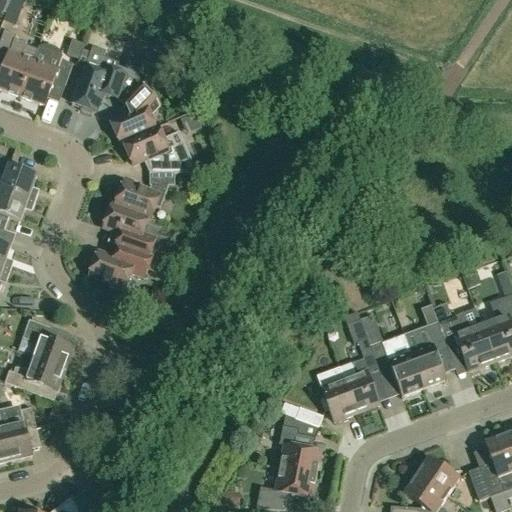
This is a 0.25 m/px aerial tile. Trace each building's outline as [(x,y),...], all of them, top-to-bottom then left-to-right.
[(12,4),(3,1),(0,8),(0,12),(8,16),(12,4)] [(0,91),(20,99),(37,53),(24,49),(26,45),(15,41),(16,36),(4,32),(0,43),(0,63),(5,66),(0,79),(0,91)] [(83,46),(72,42),(66,57),(78,61),(83,46)] [(61,62),(62,59),(61,58),(61,56),(59,54),(58,53),(57,52),(55,51),(53,50),(52,49),(50,48),(48,48),(45,48),(43,48),(41,49),(39,50),(38,50),(37,53),(20,99),(44,108),(53,83),(65,87),(73,66),(61,62)] [(118,101),(118,102),(137,84),(145,76),(143,74),(130,70),(129,73),(118,69),(120,65),(103,60),(105,55),(91,50),(71,105),(81,109),(81,113),(91,117),(94,113),(95,114),(102,95),(118,101)] [(120,145),(155,130),(150,118),(152,117),(160,109),(150,86),(149,85),(148,84),(147,83),(145,83),(144,84),(143,84),(140,88),(137,84),(118,102),(127,109),(130,106),(135,111),(110,122),(120,145)] [(179,134),(168,138),(163,141),(158,129),(155,130),(120,145),(120,146),(123,144),(133,167),(148,161),(150,166),(150,175),(174,175),(192,175),(192,163),(179,134)] [(0,190),(35,203),(38,195),(32,193),(37,177),(10,167),(12,162),(0,157),(0,176),(4,178),(0,190)] [(174,175),(150,175),(149,175),(149,188),(151,188),(149,193),(124,184),(115,207),(112,206),(151,220),(155,208),(160,210),(169,187),(175,187),(174,175)] [(35,203),(0,190),(0,230),(0,231),(5,218),(20,224),(26,209),(32,211),(35,203)] [(151,221),(151,220),(112,206),(109,215),(105,215),(101,225),(104,228),(103,230),(128,239),(124,251),(127,252),(148,259),(156,240),(142,235),(148,220),(151,221)] [(0,230),(0,270),(9,274),(12,266),(5,264),(11,249),(0,244),(0,231),(0,230)] [(151,260),(148,259),(127,252),(123,263),(98,254),(97,256),(93,258),(91,265),(93,268),(89,278),(125,291),(131,275),(144,280),(151,260)] [(0,280),(6,282),(9,274),(0,270),(0,280)] [(511,329),(511,328),(511,289),(505,272),(496,275),(505,299),(490,305),(496,321),(481,327),(495,364),(511,357),(511,329)] [(481,327),(475,311),(452,319),(446,305),(432,311),(437,324),(448,352),(459,348),(469,374),(495,364),(481,327)] [(33,359),(66,371),(74,350),(50,341),(54,331),(29,322),(23,340),(38,346),(33,359)] [(410,356),(423,391),(446,382),(437,358),(449,354),(448,352),(437,324),(402,337),(410,356)] [(395,348),(384,352),(379,336),(367,340),(381,379),(392,375),(401,399),(423,391),(410,356),(400,360),(395,348)] [(382,380),(381,379),(367,340),(356,345),(362,362),(352,365),(356,378),(344,382),(356,416),(379,407),(370,385),(382,380)] [(58,393),(66,371),(33,359),(28,371),(16,370),(14,375),(9,373),(5,386),(38,398),(42,388),(58,393)] [(334,424),(356,416),(344,382),(339,370),(317,378),(334,424)] [(53,408),(49,421),(61,425),(65,412),(53,408)] [(1,430),(9,464),(32,458),(26,434),(37,432),(31,410),(21,413),(23,424),(1,430)] [(300,410),(296,421),(319,430),(323,419),(300,410)] [(0,465),(9,464),(1,430),(0,425),(0,465)] [(267,468),(280,470),(317,478),(321,454),(312,452),(314,440),(292,436),(293,431),(283,429),(280,447),(277,446),(270,451),(267,468)] [(511,490),(511,454),(505,437),(485,445),(495,471),(482,475),(481,476),(490,499),(511,490)] [(416,478),(447,499),(459,481),(428,460),(416,478)] [(312,501),(317,478),(280,470),(275,493),(261,490),(256,511),(269,511),(300,511),(303,499),(312,501)] [(481,476),(482,475),(479,470),(468,474),(479,503),(490,499),(481,476)] [(443,511),(440,510),(447,499),(416,478),(404,496),(427,511),(426,511),(443,511)] [(224,496),(217,508),(237,509),(238,496),(224,496)]
